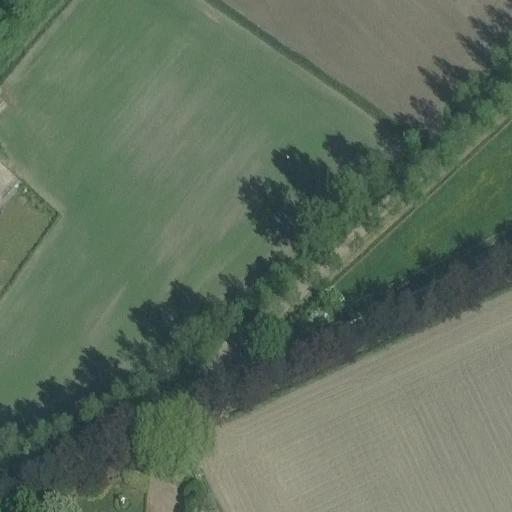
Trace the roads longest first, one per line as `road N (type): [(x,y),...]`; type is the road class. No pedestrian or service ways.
road 1 (unclassified): [(0,478),(511,243)]
road 2 (track): [(236,369),(238,325),(511,78)]
